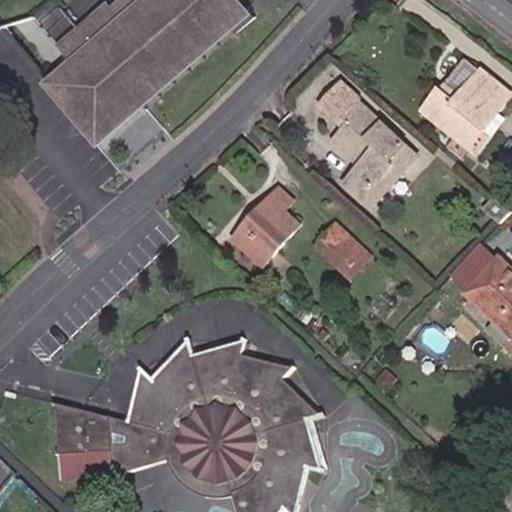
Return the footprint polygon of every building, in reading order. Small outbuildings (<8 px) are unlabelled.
[(127,80),(143,98),(244,14),(232,0),(114,0),(110,4),(94,20),(82,32),(77,27),(57,45),(82,71),(78,74),(74,70),(59,85),(105,133),(108,98),(127,80)] [(104,0),(89,15),(94,20),(110,4),(104,0)] [(421,114),(470,151),(507,101),(477,77),(455,106),(438,93),(421,114)] [(108,98),(105,133),(143,98),(127,80),(108,98)] [(394,178),(412,158),(356,106),(358,104),(337,84),(316,106),(337,125),(340,122),(344,126),(330,141),(358,165),(337,187),(355,202),(385,169),(394,178)] [(232,235),(260,260),(294,221),(280,207),(288,199),(275,187),(232,235)] [(347,261),(362,244),(332,216),(316,232),(347,261)] [(511,273),(493,256),(460,291),(504,331),(496,339),(507,349),(511,344),(511,273)] [(324,485),(315,437),(329,435),(298,398),(308,387),(262,370),(267,355),(218,367),(214,353),(175,385),(166,374),(133,416),(60,389),(56,470),(110,474),(165,465),(181,462),(182,470),(188,481),(194,489),(202,496),(218,504),(240,503),(242,511),(301,511),(313,482),(324,485)] [(242,511),(240,503),(218,504),(202,496),(194,489),(188,481),(182,470),(181,462),(165,465),(177,489),(188,502),(201,510),(205,511),(242,511)]
